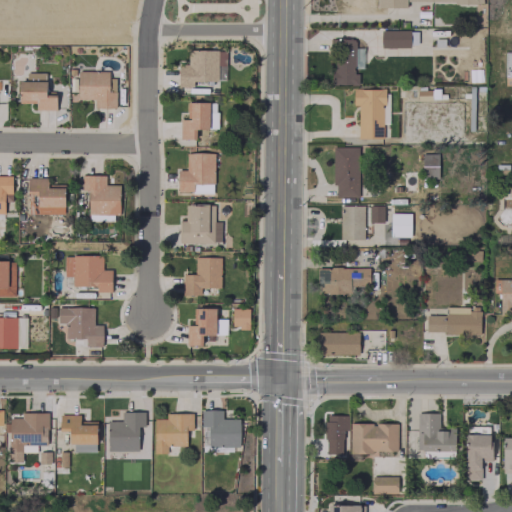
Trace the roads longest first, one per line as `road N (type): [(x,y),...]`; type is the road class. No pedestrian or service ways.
road 1 (residential): [(146,317),(144,51),(151,0)]
road 2 (tertiary): [(0,378),(279,378)]
road 3 (secondary): [(281,0),(279,253)]
road 4 (tertiary): [(279,378),(511,378)]
road 5 (residential): [(0,141),(146,142)]
road 6 (residential): [(147,29),(281,27)]
road 7 (secondary): [(279,253),(279,378)]
